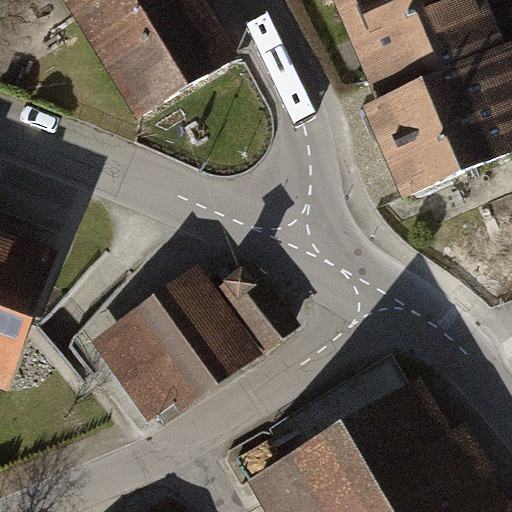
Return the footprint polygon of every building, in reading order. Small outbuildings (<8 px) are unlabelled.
[(244,69),(201,0),(59,0),(142,132),(244,69)] [(334,0),(386,114),(365,124),(407,215),(511,167),(511,49),(508,51),(495,21),(481,27),(468,0),(334,0)] [(0,394),(14,399),(66,261),(0,236),(0,394)] [(198,264),(90,342),(147,420),(172,402),(180,413),(301,326),(264,276),(253,284),(240,266),(220,281),(222,285),(216,289),(198,264)] [(415,382),(246,483),(264,511),(511,511),(511,506),(465,428),(449,438),(415,382)]
